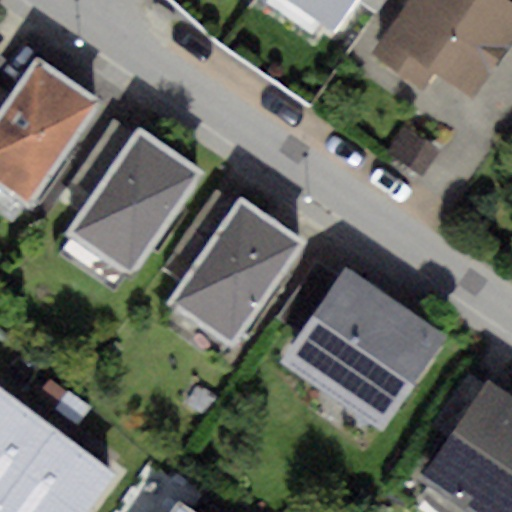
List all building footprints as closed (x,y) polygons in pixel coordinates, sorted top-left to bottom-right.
[(288,0),(333,30),(353,0),(288,0)] [(386,0),(353,0),(376,15),(386,0)] [(511,3),(507,0),(407,0),(371,53),(420,87),(429,75),(470,104),(511,43),(511,3)] [(102,103),(35,57),(9,95),(0,107),(0,187),(30,208),(102,103)] [(0,107),(9,95),(0,88),(0,107)] [(89,197),(133,132),(114,119),(69,184),(89,197)] [(402,127),(386,151),(422,175),(438,152),(402,127)] [(204,173),(136,128),(133,132),(89,197),(65,232),(132,278),(204,173)] [(184,282),(235,204),(215,190),(162,268),(184,282)] [(301,239),(239,199),(235,204),(184,282),(170,304),(232,344),(301,239)] [(444,341),(345,273),(280,367),(379,435),(444,341)] [(447,437),(482,386),(466,375),(432,427),(447,437)] [(56,410),(68,392),(48,378),(36,397),(56,410)] [(471,511),(483,511),(511,471),(511,396),(487,380),(482,386),(447,437),(420,477),(471,511)] [(0,501),(55,428),(0,387),(0,501)] [(68,392),(56,410),(78,425),(91,407),(68,392)] [(87,511),(116,474),(55,428),(0,501),(0,511),(87,511)] [(511,511),(511,471),(483,511),(511,511)]
